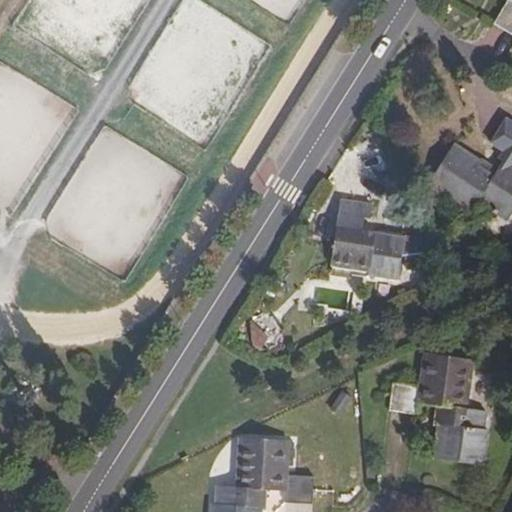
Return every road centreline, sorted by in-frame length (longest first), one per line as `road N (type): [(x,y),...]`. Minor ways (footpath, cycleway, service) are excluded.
road 1 (tertiary): [(394,14),(88,511)]
road 2 (track): [(0,340),(119,341),(141,322),(348,0)]
